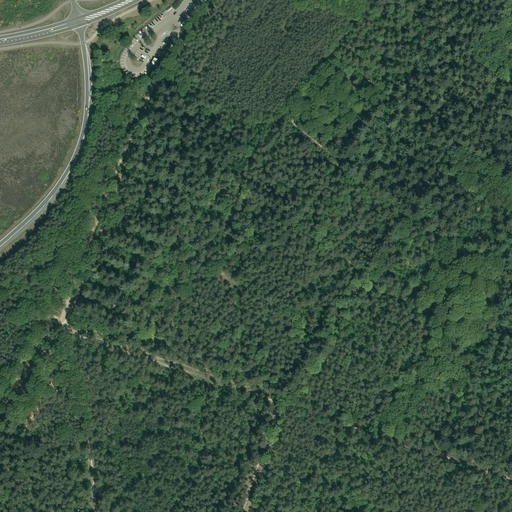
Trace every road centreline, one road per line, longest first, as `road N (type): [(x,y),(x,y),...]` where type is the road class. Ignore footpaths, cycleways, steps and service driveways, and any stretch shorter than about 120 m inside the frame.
road 1 (track): [(68,329),(511,480)]
road 2 (track): [(61,325),(156,76)]
road 3 (motorway): [(0,245),(52,195),(82,139),(88,78),(79,21)]
road 4 (track): [(410,208),(282,403)]
road 5 (track): [(410,208),(291,119),(291,103),(332,54)]
road 6 (track): [(343,161),(463,0)]
road 7 (track): [(410,208),(511,52)]
road 8 (track): [(68,329),(97,511)]
road 9 (track): [(391,97),(511,181)]
road 10 (track): [(209,379),(194,481),(168,511)]
road 11 (track): [(511,221),(479,254),(410,208)]
